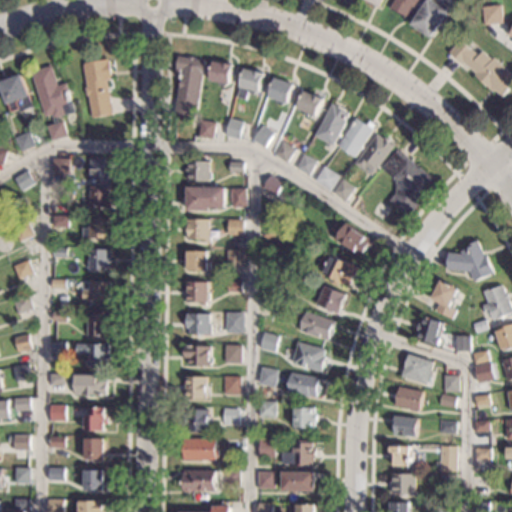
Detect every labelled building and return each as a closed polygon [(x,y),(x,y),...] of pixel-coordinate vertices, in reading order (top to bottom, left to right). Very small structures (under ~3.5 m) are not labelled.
[(420,0),(416,9),(413,8),(408,19),(390,9),(394,0),(420,0)] [(430,0),(448,11),(431,37),(412,24),(428,0),(430,0)] [(502,22),(484,25),(482,7),(500,5),(502,22)] [(478,55),(481,51),(491,60),(493,58),(511,74),(511,82),(501,96),(495,91),(494,92),(474,75),(476,73),(464,63),(463,64),(449,52),(460,39),(478,55)] [(206,61),(196,116),(175,113),(181,74),(178,73),(178,70),(176,70),(179,56),(206,61)] [(112,79),(107,80),(113,114),(92,118),(88,96),(86,96),(85,87),(86,87),(82,64),(108,59),(112,79)] [(233,64),(230,84),(227,83),(226,87),(218,86),(219,82),(210,81),(213,61),(233,64)] [(58,85),(67,83),(75,112),(57,117),(59,123),(63,121),(68,136),(52,141),(47,125),(55,123),(52,115),(45,117),(32,72),(52,66),(58,85)] [(253,71),(253,70),(264,73),(259,92),(256,91),(255,95),(247,92),(245,99),(237,97),(245,69),(253,71)] [(34,107),(20,112),(19,110),(12,112),(9,104),(8,105),(0,83),(21,75),(34,107)] [(294,84),(288,104),(285,103),(283,107),(275,104),(276,100),(269,97),(276,78),(294,84)] [(323,99),(315,116),(312,115),(311,118),(304,115),(305,112),(297,109),(305,91),(323,99)] [(349,113),(345,121),(346,122),(333,145),(315,136),(332,104),(349,113)] [(244,122),(240,139),(226,136),(230,119),(244,122)] [(367,125),(369,121),(375,125),(355,157),(338,146),(356,119),(367,125)] [(216,124),(213,140),(199,137),(201,121),(216,124)] [(275,132),(265,148),(253,141),(263,125),(275,132)] [(35,145),(22,151),(16,137),(29,131),(35,145)] [(393,146),(376,169),(375,168),(370,175),(354,163),(377,133),(393,146)] [(295,150),(287,163),(275,154),(283,142),(295,150)] [(0,164),(3,165),(8,151),(0,148),(0,164)] [(437,182),(408,216),(390,200),(395,193),(396,181),(381,169),(398,149),(437,182)] [(317,161),(309,175),(297,168),(305,155),(317,161)] [(69,175),(53,175),(53,159),(66,159),(69,159),(69,175)] [(112,173),(111,173),(111,180),(90,180),(90,160),(112,160),(112,173)] [(209,181),(188,181),(188,174),(186,174),(186,169),(189,169),(189,161),(210,162),(209,181)] [(244,172),(230,172),(230,162),(244,162),(244,172)] [(340,177),(331,190),(316,180),(324,167),(340,177)] [(35,182),(22,191),(14,178),(27,170),(35,182)] [(285,183),(272,203),(260,195),(263,189),(263,188),(272,175),(285,183)] [(355,188),(346,201),(333,192),(343,179),(355,188)] [(68,197),(53,197),(53,186),(68,186),(68,197)] [(111,195),(114,195),(114,200),(110,200),(110,206),(90,206),(90,186),(111,187),(111,195)] [(225,208),(210,208),(210,210),(187,210),(188,187),(226,188),(225,208)] [(247,207),(232,208),(232,203),(231,203),(230,190),(246,189),(247,207)] [(68,227),(53,227),(53,216),(68,216),(68,227)] [(110,238),(83,238),(83,228),(89,228),(89,218),(110,218),(110,238)] [(209,231),(210,231),(210,242),(202,242),(202,239),(187,239),(187,219),(209,220),(209,231)] [(244,240),(229,240),(230,220),(244,220),(244,240)] [(35,235),(20,243),(13,229),(28,222),(35,235)] [(284,230),(278,244),(263,236),(270,223),(284,230)] [(372,240),(361,257),(335,240),(346,223),(372,240)] [(485,256),(487,255),(494,273),(474,282),(470,272),(447,269),(448,253),(462,255),(461,251),(470,248),(468,245),(478,240),(485,256)] [(66,257),(53,257),(53,248),(67,248),(66,257)] [(111,258),(112,258),(112,263),(110,263),(110,270),(88,269),(88,250),(111,250),(111,258)] [(208,271),(187,270),(188,251),(209,252),(208,271)] [(243,267),(227,266),(227,251),(243,251),(243,267)] [(359,268),(350,288),(340,283),(338,285),(331,282),(332,279),(323,275),(332,255),(359,268)] [(34,273),(19,279),(13,265),(28,260),(34,273)] [(279,266),(274,279),(260,274),(266,260),(279,266)] [(66,288),(52,288),(52,280),(66,280),(66,288)] [(458,290),(449,307),(456,311),(452,319),(436,310),(440,303),(432,299),(441,280),(458,290)] [(110,294),(109,294),(109,301),(82,301),(82,296),(71,296),(71,285),(82,285),(82,290),(88,290),(88,281),(110,281),(110,294)] [(208,302),(206,302),(206,305),(201,305),(201,302),(186,302),(186,282),(208,283),(208,302)] [(242,292),(228,292),(228,282),(242,282),(242,292)] [(505,294),(507,293),(510,298),(508,299),(511,309),(511,312),(493,320),(490,313),(486,315),(482,306),(489,303),(484,292),(502,285),(505,294)] [(346,295),(338,314),(316,305),(324,286),(346,295)] [(33,310),(32,310),(34,317),(20,321),(18,315),(17,315),(13,301),(29,296),(33,310)] [(277,302),(274,311),(260,307),(263,297),(277,302)] [(67,321),(52,321),(52,312),(67,312),(67,321)] [(108,328),(106,328),(106,336),(87,335),(87,312),(108,312),(108,328)] [(334,321),(328,340),(301,331),(307,312),(334,321)] [(244,333),(226,333),(226,313),(244,313),(244,333)] [(209,324),(211,324),(211,335),(189,334),(189,328),(186,328),(186,314),(210,314),(209,324)] [(443,323),(439,337),(441,338),(439,345),(418,338),(420,332),(416,331),(419,323),(422,324),(424,317),(443,323)] [(489,329),(476,333),(473,324),(486,320),(489,329)] [(511,348),(502,351),(496,331),(500,330),(500,328),(511,324),(511,348)] [(279,336),(275,352),(260,348),(264,332),(279,336)] [(31,349),(18,352),(14,337),(28,334),(31,349)] [(471,352),(456,352),(456,336),(470,336),(471,336),(471,352)] [(325,349),(323,356),(326,357),(322,371),(292,363),(298,342),(325,349)] [(66,353),(52,353),(52,343),(66,344),(66,353)] [(109,359),(107,358),(107,365),(88,365),(88,354),(76,354),(77,344),(109,345),(109,359)] [(242,346),(241,363),(225,363),(225,345),(242,346)] [(211,366),(189,365),(189,360),(186,360),(186,346),(211,346),(211,366)] [(490,361),(476,364),(473,354),(487,351),(490,361)] [(434,362),(431,370),(433,371),(430,382),(428,381),(427,384),(401,376),(408,354),(434,362)] [(511,379),(507,381),(502,361),(511,358),(511,379)] [(493,378),(477,382),(473,367),(489,363),(493,378)] [(31,379),(15,381),(13,367),(29,364),(31,379)] [(278,371),(275,387),(259,384),(262,367),(278,371)] [(320,378),(316,397),(288,392),(292,372),(320,378)] [(65,385),(50,385),(51,374),(66,374),(65,385)] [(107,396),(74,395),(74,374),(107,375),(107,396)] [(459,376),(459,392),(444,392),(444,375),(459,376)] [(206,399),(185,399),(185,377),(207,377),(206,399)] [(241,394),(224,394),(224,377),(241,377),(241,394)] [(424,392),(419,411),(418,411),(418,412),(410,411),(410,409),(395,406),(400,386),(424,392)] [(457,398),(455,408),(439,404),(442,394),(457,398)] [(490,404),(476,406),(475,396),(489,395),(490,404)] [(31,410),(15,411),(14,399),(30,397),(31,410)] [(9,418),(0,418),(0,400),(8,400),(9,418)] [(276,402),(276,417),(259,417),(260,401),(276,402)] [(66,420),(50,420),(50,406),(66,406),(66,420)] [(106,415),(109,415),(109,424),(104,424),(104,430),(85,430),(85,415),(91,415),(91,407),(106,407),(106,415)] [(241,417),(226,417),(226,408),(241,408),(241,417)] [(315,415),(317,415),(317,422),(314,422),(314,428),(295,427),(295,408),(315,408),(315,415)] [(210,410),(209,432),(187,431),(188,423),(184,423),(185,409),(210,410)] [(419,419),(417,437),(394,435),(395,424),(393,424),(394,416),(419,419)] [(457,422),(456,434),(439,432),(441,420),(457,422)] [(489,431),(475,432),(474,422),(488,420),(489,431)] [(30,450),(15,450),(15,435),(31,436),(30,450)] [(66,448),(50,447),(50,437),(66,437),(66,448)] [(104,459),(86,459),(86,439),(105,439),(104,459)] [(217,461),(184,460),(185,439),(217,439),(217,461)] [(241,450),(226,450),(226,439),(241,439),(241,450)] [(260,439),(275,439),(274,458),(259,457),(260,439)] [(313,443),(312,466),(282,465),(283,453),(294,453),(294,443),(313,443)] [(457,471),(440,471),(441,446),(457,446),(457,471)] [(410,466),(395,466),(395,452),(393,452),(393,447),(410,447),(410,466)] [(490,460),(475,460),(475,449),(491,449),(490,460)] [(31,469),(31,483),(16,483),(16,468),(31,469)] [(65,481),(49,481),(50,468),(65,469),(65,481)] [(104,490),(85,490),(85,470),(104,471),(104,490)] [(216,491),(184,490),(184,470),(217,471),(216,491)] [(240,471),(240,487),(225,486),(225,470),(240,471)] [(275,488),(258,488),(258,472),(275,472),(275,488)] [(315,491),(283,491),(284,472),(316,472),(315,491)] [(415,494),(392,493),(393,474),(416,474),(415,494)] [(456,475),(455,485),(440,484),(440,475),(456,475)] [(30,500),(30,510),(15,510),(15,499),(30,500)] [(65,511),(48,511),(49,500),(65,500),(65,511)] [(105,507),(107,507),(107,511),(80,511),(80,501),(105,501),(105,507)] [(409,511),(391,511),(391,502),(410,503),(409,511)] [(455,511),(439,511),(439,502),(455,502),(455,511)] [(273,511),(258,511),(259,503),(273,503),(273,511)]
